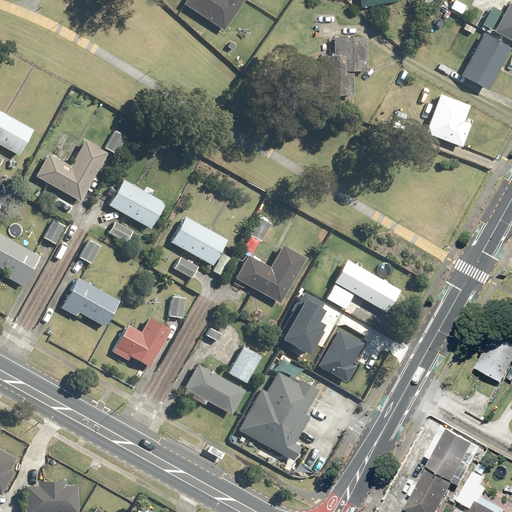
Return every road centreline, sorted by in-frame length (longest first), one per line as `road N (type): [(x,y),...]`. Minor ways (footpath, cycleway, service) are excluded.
road 1 (secondary): [(339,511),(511,198)]
road 2 (primary): [(0,374),(246,511)]
